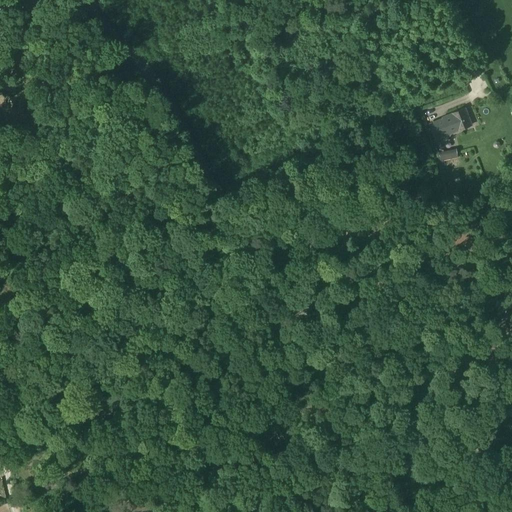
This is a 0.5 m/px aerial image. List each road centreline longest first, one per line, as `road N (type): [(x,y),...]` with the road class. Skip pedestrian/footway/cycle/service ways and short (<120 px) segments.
road 1 (unclassified): [(84,1),(162,90),(241,234),(307,324),(368,382),(511,470)]
road 2 (track): [(410,408),(382,426),(275,418),(217,446)]
